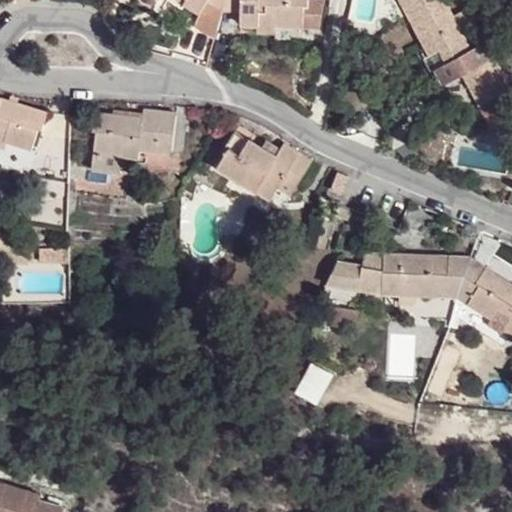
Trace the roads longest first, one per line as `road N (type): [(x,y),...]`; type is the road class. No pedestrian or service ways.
road 1 (residential): [(153,67),(205,82),(511,218)]
road 2 (residential): [(153,67),(119,76),(11,70),(2,47),(10,27),(30,15),(78,16),(107,43)]
